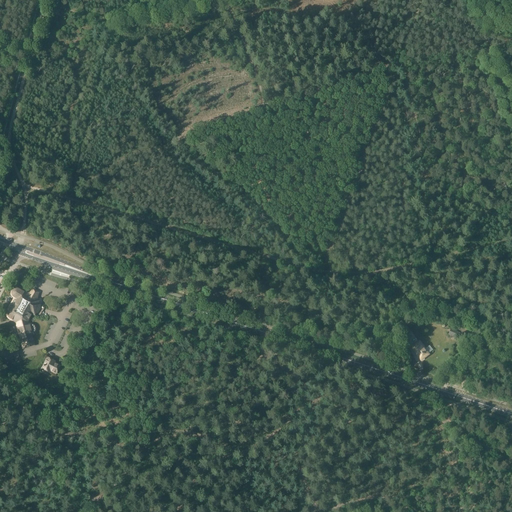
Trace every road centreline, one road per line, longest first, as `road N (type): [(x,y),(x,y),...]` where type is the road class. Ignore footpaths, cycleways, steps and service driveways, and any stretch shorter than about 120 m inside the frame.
road 1 (unknown): [(511,212),(489,213),(439,193),(420,156),(402,72),(392,65),(126,156),(92,179),(1,160)]
road 2 (primary): [(511,415),(0,243)]
road 3 (track): [(70,198),(320,271)]
road 4 (track): [(80,486),(153,483),(174,464),(197,394),(231,329)]
road 5 (track): [(1,160),(43,0)]
road 6 (track): [(236,0),(111,24)]
